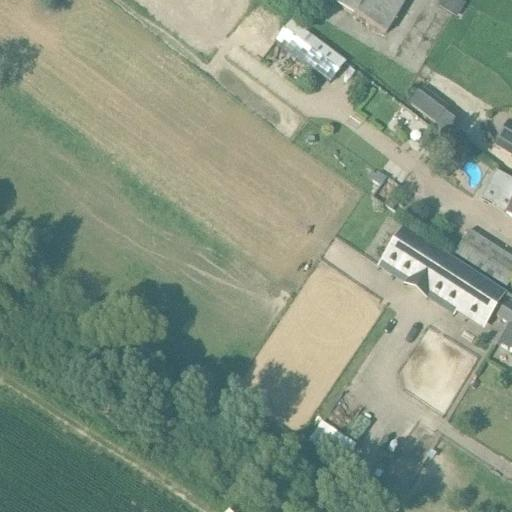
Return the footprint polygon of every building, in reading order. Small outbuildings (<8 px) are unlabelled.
[(362,0),(323,0),(386,37),(396,20),(362,0)] [(465,5),(455,0),(442,0),(437,9),(456,20),(465,5)] [(291,23),(275,44),(330,85),(345,65),(291,23)] [(409,106),(447,135),(460,119),(422,90),(409,106)] [(409,143),(420,154),(439,136),(423,119),(408,132),(414,138),(409,143)] [(511,128),(510,127),(496,150),(511,159),(511,128)] [(452,132),(447,138),(463,152),(469,146),(452,132)] [(511,184),(493,174),(486,189),(511,203),(511,204),(506,216),(511,219),(511,184)] [(493,291),(402,232),(381,266),(455,314),(461,304),(488,321),(492,316),(501,301),(491,294),(493,291)] [(445,250),(507,291),(511,282),(511,259),(504,254),(504,255),(469,233),(459,248),(450,242),(445,250)] [(511,307),(501,301),(492,316),(508,327),(496,346),(511,355),(511,307)]
